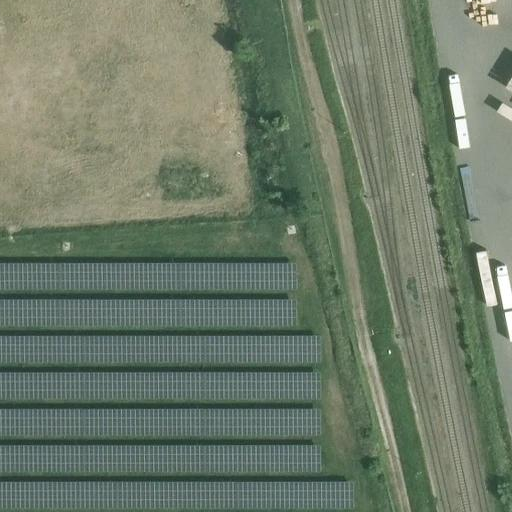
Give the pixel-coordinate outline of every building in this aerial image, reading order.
[(511,121),(501,117),(483,159),(507,169),(511,157),(511,121)] [(47,463),(327,473),(328,444),(266,442),(266,434),(327,436),(328,408),(249,405),(250,395),(269,396),(270,385),(254,384),(255,373),(148,369),(147,396),(193,398),(192,407),(134,405),(133,446),(48,442),(47,463)] [(275,370),(274,395),(327,397),(328,373),(275,370)] [(72,391),(90,392),(90,377),(73,376),(72,391)] [(93,430),(93,409),(53,410),(53,431),(93,430)] [(360,503),(360,481),(270,481),(270,482),(162,482),(162,504),(360,503)] [(0,482),(0,505),(44,509),(45,500),(64,502),(65,495),(43,494),(44,487),(0,482)]
